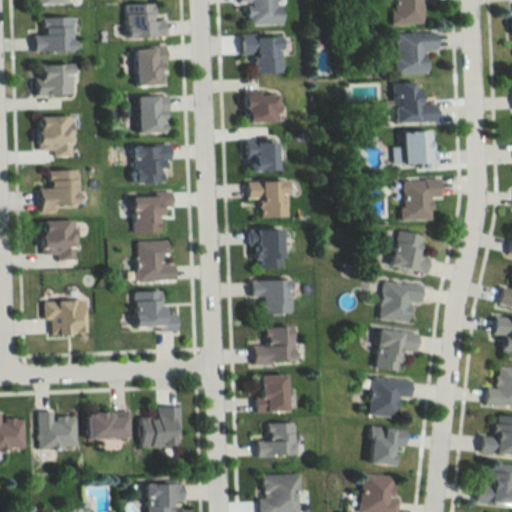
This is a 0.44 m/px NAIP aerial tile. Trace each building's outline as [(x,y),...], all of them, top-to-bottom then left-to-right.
[(277,25),(276,5),(272,5),(272,0),(231,0),(232,4),(243,3),(244,26),(277,25)] [(387,0),(387,25),(418,25),(418,1),(428,1),(428,0),(387,0)] [(148,3),(118,3),(118,36),(159,36),(159,19),(148,19),(148,3)] [(511,15),(502,15),(503,35),(511,35),(511,15)] [(31,35),(31,51),(73,51),(73,17),(40,17),(40,35),(31,35)] [(388,32),(388,73),(419,73),(419,50),(429,50),(429,32),(388,32)] [(248,72),(274,72),(274,37),(235,38),(235,54),(247,54),(248,72)] [(156,85),(155,64),(161,64),(161,45),(126,46),(127,86),(156,85)] [(71,63),(34,63),(34,96),(71,96),(71,63)] [(385,122),(429,122),(429,102),(411,102),(411,81),(385,81),(385,122)] [(271,122),(271,94),(235,94),(235,122),(271,122)] [(128,96),(128,133),(162,133),(162,96),(128,96)] [(36,150),(51,150),(51,157),(71,157),(71,116),(36,116),(36,150)] [(393,132),(394,164),(412,163),(412,168),(431,168),(431,150),(423,150),(422,131),(393,132)] [(269,142),(238,142),(238,171),(269,171),(269,142)] [(125,183),(162,182),(161,146),(124,146),(125,183)] [(77,170),(43,171),(44,187),(36,187),(37,210),(78,209),(77,170)] [(425,196),(433,196),(433,179),(397,179),(397,219),(425,219),(425,196)] [(280,216),(279,180),(239,181),(239,200),(251,199),(252,217),(280,216)] [(164,193),(124,195),(126,233),(153,232),(152,215),(165,214),(164,193)] [(54,260),(74,260),(74,220),(40,220),(40,254),(54,254),(54,260)] [(274,267),(274,229),(244,229),(244,267),(274,267)] [(414,255),(418,236),(389,230),(381,266),(419,273),(422,256),(414,255)] [(511,239),(504,237),(501,254),(511,255),(511,239)] [(130,281),(168,281),(168,263),(160,263),(159,241),(129,242),(130,281)] [(511,266),(507,266),(503,288),(494,286),(491,304),(511,307),(511,266)] [(244,298),(254,298),(255,313),(285,313),(284,279),(243,279),(244,298)] [(412,301),(414,285),(375,280),(371,319),(400,322),(402,300),(412,301)] [(125,291),(126,330),(170,329),(169,313),(155,313),(155,291),(125,291)] [(42,321),(48,321),(48,336),(83,335),(83,300),(41,301),(42,321)] [(496,357),(511,358),(511,317),(487,316),(485,334),(498,335),(496,357)] [(245,344),(246,363),(285,363),(284,326),(257,326),(257,344),(245,344)] [(366,369),(392,371),(393,350),(409,351),(411,332),(369,329),(366,369)] [(489,388),(479,387),(478,404),(511,407),(511,367),(491,366),(489,388)] [(279,412),(279,374),(249,374),(249,412),(279,412)] [(361,414),(390,417),(392,397),(403,398),(405,381),(365,376),(361,414)] [(173,406),(149,406),(149,417),(132,417),(133,446),(167,446),(167,428),(174,428),(173,406)] [(70,449),(70,416),(47,416),(47,412),(32,412),(32,449),(70,449)] [(121,412),(79,413),(79,438),(121,438),(121,412)] [(509,457),(511,435),(511,417),(488,415),(486,437),(474,435),(472,453),(509,457)] [(21,419),(0,418),(0,452),(0,453),(0,449),(21,449),(21,419)] [(250,456),(288,456),(288,423),(259,423),(259,439),(250,439),(250,456)] [(398,448),(400,430),(363,426),(359,463),(386,466),(388,447),(398,448)] [(510,466),(475,463),(471,503),(506,506),(510,466)] [(391,511),(392,500),(385,499),(387,476),(356,474),(353,511),(391,511)] [(294,511),(294,475),(254,475),(253,511),(294,511)] [(176,501),(176,482),(139,483),(138,511),(165,511),(166,501),(176,501)]
